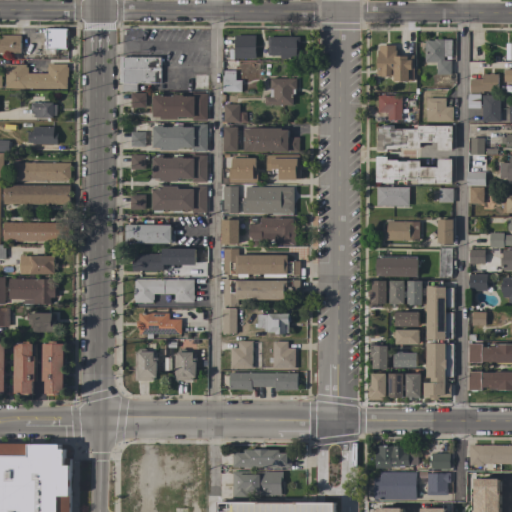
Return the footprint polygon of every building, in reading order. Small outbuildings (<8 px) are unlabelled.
[(46,28),(68,29),(67,49),(45,49),(46,28)] [(0,53),(0,35),(20,35),(20,53),(0,53)] [(234,35),(255,35),(255,58),(234,59),(234,35)] [(299,36),(299,59),(280,59),(280,55),(267,55),(267,36),(299,36)] [(424,40),(434,40),(434,39),(451,39),(451,56),(443,56),(443,60),(450,60),(450,74),(436,74),(436,62),(424,62),(424,40)] [(413,81),(393,81),(393,76),(377,76),(377,50),(379,50),(379,45),(394,45),(394,50),(396,50),(396,55),(413,55),(413,81)] [(160,57),(160,83),(136,83),(136,91),(122,91),(122,83),(119,83),(119,57),(160,57)] [(238,61),(237,68),(221,68),(221,60),(238,61)] [(489,74),(489,73),(493,73),(493,74),(497,74),(497,90),(482,91),(483,93),(470,93),(469,79),(470,79),(470,61),(479,61),(480,74),(482,74),(489,74)] [(4,88),(5,64),(25,64),(25,67),(27,67),(27,73),(47,73),(47,70),(46,70),(46,67),(47,67),(47,64),(66,64),(66,67),(67,67),(67,76),(66,76),(66,89),(4,88)] [(511,82),(503,82),(503,69),(511,69),(511,82)] [(232,71),(232,80),(241,80),(241,91),(221,90),(222,70),(232,71)] [(207,89),(193,89),(193,74),(207,74),(207,89)] [(264,105),(264,97),(269,97),(269,78),(296,79),(295,91),(295,95),(292,95),(292,105),(264,105)] [(145,107),(130,107),(130,92),(145,92),(145,107)] [(206,120),(192,120),(192,117),(178,117),(178,119),(160,119),(160,117),(152,117),(152,96),(154,96),(154,92),(163,93),(163,96),(173,96),(173,92),(183,92),(183,96),(192,96),(192,93),(206,93),(206,120)] [(401,119),(387,119),(387,113),(384,113),(384,112),(377,112),(377,95),(380,95),(380,94),(385,94),(385,95),(401,95),(401,119)] [(467,94),(480,94),(480,108),(467,108),(467,94)] [(481,95),(499,95),(499,122),(481,122),(481,95)] [(426,121),(426,98),(445,98),(445,107),(452,107),(452,121),(426,121)] [(53,102),(53,104),(56,104),(56,115),(52,115),(52,117),(34,117),(34,111),(30,111),(30,102),(53,102)] [(223,104),(238,104),(238,122),(223,122),(223,104)] [(206,151),(192,151),(192,147),(178,147),(178,150),(160,150),(160,147),(152,147),(152,127),(153,127),(153,123),(163,123),(163,127),(173,127),(173,125),(173,123),(183,123),(183,127),(192,127),(192,124),(206,124),(206,151)] [(452,125),(452,150),(437,150),(437,142),(419,142),(419,148),(406,148),(406,147),(398,147),(398,149),(387,149),(387,152),(376,152),(376,127),(382,127),(382,125),(394,125),(394,129),(417,129),(417,125),(452,125)] [(32,144),(32,143),(27,143),(27,131),(32,132),(32,126),(53,126),(53,133),(57,133),(57,144),(32,144)] [(236,151),(222,151),(222,127),(236,127),(236,151)] [(243,151),(243,129),(250,129),(250,128),(281,128),(281,130),(288,130),(288,137),(298,137),(298,151),(243,151)] [(145,146),(130,146),(130,132),(145,132),(145,146)] [(511,134),(511,146),(505,146),(505,144),(500,144),(500,137),(505,137),(505,134),(511,134)] [(483,154),(469,154),(469,137),(483,138),(483,154)] [(0,140),(8,140),(8,151),(0,151),(0,140)] [(145,169),(130,169),(130,154),(145,154),(145,169)] [(206,182),(191,182),(192,179),(177,179),(177,181),(160,181),(160,179),(152,179),(152,158),(153,158),(153,154),(163,154),(163,158),(172,158),(172,156),(173,156),(173,154),(183,154),(183,158),(192,158),(192,155),(206,155),(206,182)] [(228,182),(228,168),(231,168),(231,155),(247,155),(247,158),(255,158),(255,168),(257,168),(257,182),(228,182)] [(299,155),(299,164),(300,164),(300,178),(296,178),(296,180),(278,180),(278,173),(272,173),(272,171),(265,171),(266,155),(299,155)] [(511,155),(511,182),(506,182),(506,178),(498,178),(498,162),(509,162),(509,155),(511,155)] [(417,183),(417,179),(393,179),(393,183),(382,183),(382,182),(376,181),(376,156),(387,156),(387,159),(397,159),(397,161),(406,161),(406,160),(419,160),(419,167),(437,167),(437,159),(451,159),(451,183),(417,183)] [(11,180),(11,162),(70,163),(70,181),(11,180)] [(484,172),(484,186),(465,186),(466,172),(484,172)] [(3,203),(3,185),(69,186),(69,204),(3,203)] [(206,213),(191,213),(192,209),(187,209),(187,212),(184,212),(184,210),(182,210),(182,213),(173,213),(173,211),(172,211),(172,209),(167,209),(167,211),(164,211),(164,209),(162,209),(162,213),(153,213),(153,209),(152,209),(152,188),(160,188),(160,186),(177,186),(177,189),(191,189),(191,186),(206,186),(206,213)] [(222,186),(235,186),(235,195),(236,195),(236,209),(222,209),(222,186)] [(270,186),(289,186),(289,195),(292,195),(292,200),(293,200),(293,214),(269,214),(270,186)] [(376,205),(376,187),(408,187),(408,206),(376,205)] [(468,187),(483,187),(483,204),(468,204),(468,187)] [(452,202),(438,202),(438,188),(452,188),(452,202)] [(144,209),(130,209),(130,194),(145,194),(144,209)] [(511,213),(506,213),(506,212),(502,212),(502,195),(511,195),(511,213)] [(274,218),(274,217),(278,217),(278,218),(293,218),(293,225),(295,225),(295,246),(275,245),(275,242),(273,239),(259,239),(259,246),(252,246),(251,240),(248,235),(248,227),(247,226),(249,223),(250,224),(255,224),(259,223),(259,218),(274,218)] [(511,245),(503,245),(503,247),(489,247),(489,232),(503,232),(503,235),(508,235),(508,230),(507,230),(507,218),(511,218),(511,245)] [(238,244),(220,244),(221,219),(238,219),(238,244)] [(453,243),(437,243),(437,219),(452,219),(453,243)] [(419,221),(418,241),(387,240),(387,221),(419,221)] [(69,223),(69,241),(2,241),(3,222),(69,223)] [(171,225),(171,235),(174,235),(174,243),(125,243),(126,224),(171,225)] [(469,264),(468,249),(471,249),(471,247),(483,247),(483,250),(484,250),(484,252),(485,252),(485,254),(484,254),(484,263),(469,264)] [(223,248),(237,248),(237,255),(242,255),(242,254),(254,253),(254,255),(268,255),(268,253),(280,253),(280,255),(286,255),(287,261),(299,261),(299,274),(223,275),(223,248)] [(450,277),(438,277),(438,248),(451,248),(450,277)] [(511,270),(501,270),(502,249),(511,249),(511,270)] [(159,271),(159,272),(152,272),(152,271),(131,270),(132,260),(135,260),(136,253),(163,254),(163,271),(159,271)] [(19,274),(19,256),(54,256),(54,274),(19,274)] [(376,276),(376,256),(417,256),(417,276),(376,276)] [(486,275),(486,290),(468,290),(468,274),(486,275)] [(45,279),(45,277),(49,277),(49,279),(50,279),(50,286),(56,286),(56,297),(50,297),(50,304),(23,304),(23,298),(8,298),(8,279),(32,279),(45,279)] [(511,277),(511,303),(509,303),(509,297),(502,297),(503,290),(499,290),(499,282),(502,282),(502,277),(511,277)] [(193,279),(193,295),(194,295),(194,299),(193,299),(193,302),(174,302),(174,300),(174,294),(173,294),(173,295),(163,295),(163,294),(153,294),(153,299),(152,299),(152,302),(134,302),(134,299),(133,299),(133,290),(134,290),(134,279),(193,279)] [(223,279),(236,280),(285,281),(285,280),(299,280),(299,293),(286,293),(286,299),(236,299),(236,305),(223,305),(223,279)] [(385,280),(368,280),(369,306),(385,306),(385,280)] [(403,304),(403,281),(388,280),(388,304),(403,304)] [(420,280),(406,281),(406,305),(420,305),(420,280)] [(445,339),(445,286),(425,286),(425,339),(445,339)] [(0,326),(0,308),(9,308),(8,326),(0,326)] [(235,334),(221,334),(222,308),(236,308),(235,334)] [(417,311),(394,312),(394,326),(418,326),(417,311)] [(471,325),(471,312),(487,312),(487,317),(485,317),(485,326),(471,325)] [(45,332),(45,338),(39,338),(39,332),(33,332),(33,324),(29,324),(29,313),(51,313),(51,315),(54,315),(54,320),(54,332),(45,332)] [(152,334),(152,338),(146,338),(146,334),(138,334),(138,328),(136,328),(136,320),(138,320),(138,313),(168,313),(168,319),(180,319),(180,334),(152,334)] [(288,313),(288,317),(289,317),(289,322),(288,322),(288,333),(285,333),(285,334),(275,334),(274,332),(267,332),(267,331),(264,332),(264,328),(256,328),(256,315),(288,313)] [(418,344),(418,330),(394,330),(394,344),(418,344)] [(14,343),(22,343),(22,341),(30,341),(30,343),(33,343),(32,356),(35,356),(35,381),(32,381),(32,393),(29,393),(29,395),(22,395),(22,393),(14,393),(14,343)] [(43,344),(49,344),(49,341),(57,341),(57,344),(63,344),(63,347),(64,347),(64,352),(63,352),(63,359),(64,359),(64,365),(63,365),(63,372),(64,372),(63,383),(64,383),(64,388),(63,388),(63,393),(55,393),(55,395),(48,395),(48,393),(44,393),(45,381),(42,381),(43,344)] [(230,368),(230,348),(237,348),(237,341),(253,341),(251,342),(251,367),(252,368),(230,368)] [(272,363),(268,363),(268,357),(272,357),(272,341),(287,341),(287,348),(294,348),(294,368),(272,368),(272,363)] [(468,343),(481,344),(481,347),(488,347),(488,346),(489,346),(489,343),(511,343),(511,362),(495,362),(481,361),(481,362),(468,362),(468,343)] [(385,369),(386,346),(371,345),(370,369),(385,369)] [(134,380),(134,353),(137,353),(137,351),(139,349),(145,348),(146,351),(146,353),(156,353),(156,377),(153,377),(153,380),(134,380)] [(174,353),(177,353),(177,351),(179,349),(184,349),(186,350),(186,353),(195,353),(195,377),(192,377),(192,380),(173,380),(174,353)] [(415,367),(415,352),(392,352),(392,367),(415,367)] [(511,390),(496,390),(489,390),(489,388),(481,388),(481,390),(468,390),(467,372),(481,372),(495,372),(495,371),(511,371),(511,390)] [(297,373),(297,390),(278,390),(278,391),(274,391),(274,387),(251,387),(251,391),(246,391),(246,390),(229,390),(229,372),(297,373)] [(384,373),(368,373),(368,399),(384,399),(384,373)] [(404,397),(419,397),(419,373),(404,374),(404,397)] [(386,397),(401,398),(402,374),(387,374),(386,397)] [(0,511),(0,455),(28,456),(28,444),(59,444),(59,449),(64,449),(64,457),(70,458),(69,511),(0,511)] [(374,468),(375,453),(374,453),(374,445),(407,445),(407,454),(417,454),(417,464),(408,464),(408,465),(403,465),(403,468),(398,468),(398,466),(390,466),(390,468),(374,468)] [(511,463),(482,463),(482,465),(468,465),(468,445),(511,445),(511,463)] [(232,467),(232,453),(244,453),(244,450),(254,450),(254,449),(268,449),(268,450),(279,450),(279,453),(291,453),(291,467),(232,467)] [(449,453),(449,469),(430,469),(430,453),(449,453)] [(248,495),(248,498),(232,498),(232,471),(282,471),(282,481),(281,481),(281,495),(248,495)] [(373,499),(373,478),(379,478),(379,472),(415,472),(415,500),(373,499)] [(486,472),(486,486),(467,486),(467,472),(486,472)] [(425,495),(425,488),(426,488),(426,473),(445,473),(449,473),(449,482),(446,482),(446,489),(446,495),(425,495)] [(511,473),(511,496),(509,496),(509,493),(501,493),(501,478),(509,478),(509,473),(511,473)] [(471,511),(497,511),(498,478),(472,478),(471,511)] [(331,511),(332,503),(217,502),(216,511),(331,511)]
